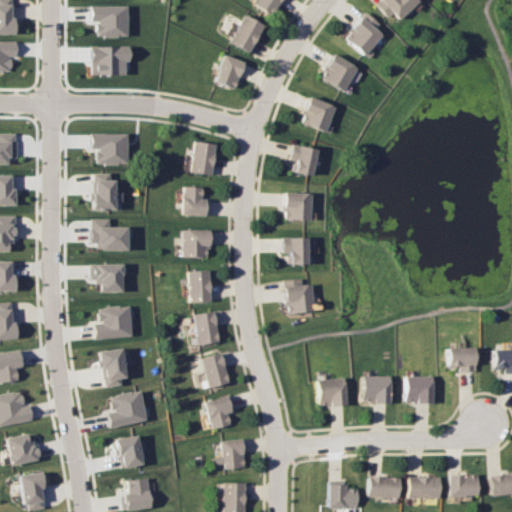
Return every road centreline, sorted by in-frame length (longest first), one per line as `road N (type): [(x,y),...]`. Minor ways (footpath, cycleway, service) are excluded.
road 1 (residential): [(320,0),(280,62),(251,130),(244,180),(242,290),(281,465),(281,511)]
road 2 (residential): [(51,0),(51,291)]
road 3 (track): [(511,302),(253,350)]
road 4 (residential): [(251,130),(156,107),(0,103)]
road 5 (residential): [(86,511),(60,387),(51,291)]
road 6 (residential): [(486,419),(464,436),(277,447)]
